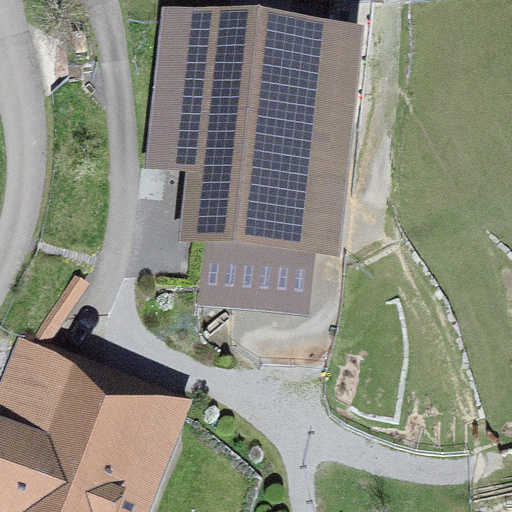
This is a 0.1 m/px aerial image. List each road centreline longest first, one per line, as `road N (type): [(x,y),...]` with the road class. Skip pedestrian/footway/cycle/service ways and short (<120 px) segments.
road 1 (track): [(99,0),(124,178),(116,325),(145,356),(241,392),(283,425),(298,455),(301,511)]
road 2 (unclassified): [(0,17),(25,155),(0,274)]
road 3 (track): [(292,440),(443,466)]
